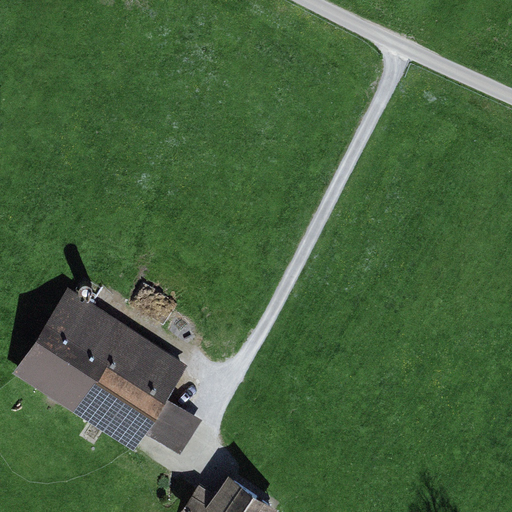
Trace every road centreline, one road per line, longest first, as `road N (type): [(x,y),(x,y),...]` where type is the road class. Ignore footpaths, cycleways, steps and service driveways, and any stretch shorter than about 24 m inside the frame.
road 1 (track): [(402,47),(311,240),(208,427)]
road 2 (residential): [(511,98),(311,0)]
